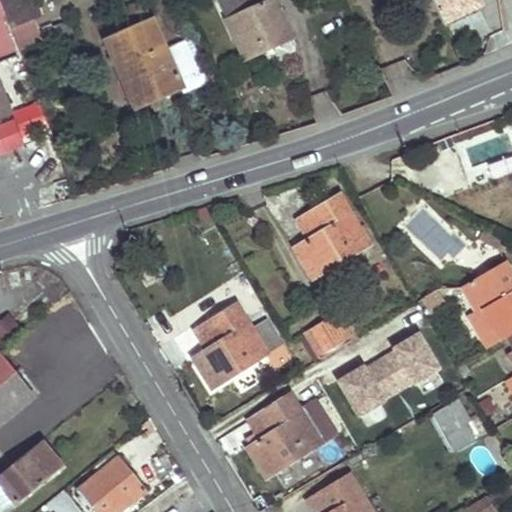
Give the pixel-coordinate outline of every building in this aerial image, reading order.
[(0,0),(12,28),(41,16),(34,0),(0,0)] [(266,0),(217,0),(244,60),(293,38),(275,0),(268,0),(267,1),(266,0)] [(479,0),(433,0),(439,13),(459,5),(462,11),(481,2),(479,0)] [(442,20),(462,11),(459,5),(439,13),(442,20)] [(0,117),(11,114),(0,84),(0,63),(16,57),(0,12),(0,117)] [(156,20),(128,32),(137,53),(117,62),(138,109),(155,102),(167,96),(183,90),(186,88),(170,51),(156,20)] [(69,22),(39,35),(44,48),(59,42),(62,52),(79,45),(69,22)] [(188,43),(170,51),(186,88),(183,90),(185,92),(206,83),(188,43)] [(244,60),(232,66),(237,75),(249,70),(244,60)] [(167,96),(155,102),(158,110),(171,105),(167,96)] [(342,195),(300,220),(311,240),(297,247),(314,277),(371,243),(342,195)] [(504,244),(484,233),(480,239),(500,250),(504,244)] [(511,267),(509,261),(464,286),(478,314),(484,310),(494,328),(501,324),(508,338),(511,335),(511,267)] [(238,304),(196,331),(208,350),(196,358),(214,387),(283,343),(268,320),(254,329),(238,304)] [(478,314),(474,316),(484,334),(494,328),(484,310),(478,314)] [(0,322),(0,349),(4,355),(25,338),(7,317),(0,322)] [(333,321),(312,334),(321,350),(343,337),(333,321)] [(508,338),(501,324),(494,328),(484,334),(492,347),(508,338)] [(418,335),(332,383),(353,422),(440,374),(418,335)] [(339,355),(311,371),(319,385),(347,369),(339,355)] [(0,424),(35,396),(16,373),(0,386),(0,424)] [(293,393),(252,419),(263,438),(249,446),(268,478),(339,433),(318,400),(303,409),(293,393)] [(461,401),(435,416),(456,452),(476,440),(467,424),(472,421),(461,401)] [(252,419),(237,428),(249,446),(263,438),(252,419)] [(43,440),(0,474),(0,481),(16,502),(17,503),(63,466),(43,440)] [(120,454),(79,488),(97,511),(118,511),(148,488),(120,454)] [(375,511),(352,474),(311,499),(319,511),(375,511)] [(0,481),(0,508),(2,511),(4,511),(16,502),(0,481)] [(487,496),(465,510),(466,511),(496,511),(487,496)]
